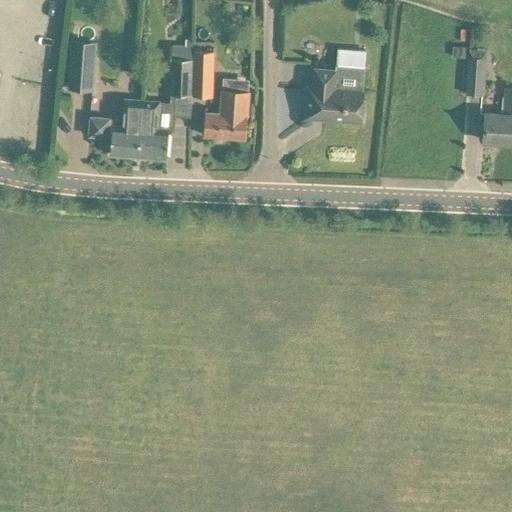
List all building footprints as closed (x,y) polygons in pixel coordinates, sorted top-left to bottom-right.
[(93,89),(96,42),(72,40),(69,87),(93,89)] [(453,45),(453,56),(466,57),(467,46),(453,45)] [(174,46),(172,93),(190,94),(192,46),(174,46)] [(483,94),(486,57),(487,49),(469,48),(469,56),(467,93),(483,94)] [(194,51),(192,94),(211,95),(213,52),(194,51)] [(366,66),(337,64),(336,64),(336,69),(315,67),(314,85),(308,85),(306,112),(332,114),(332,119),(362,121),(363,101),(364,89),(365,73),(366,66)] [(511,142),(511,86),(506,87),(504,113),(486,112),(484,140),(511,142)] [(246,137),(248,108),(250,92),(222,90),(221,107),(221,113),(206,112),(204,134),(246,137)] [(141,125),(143,99),(125,98),(123,124),(109,123),(110,117),(91,116),(89,135),(108,136),(112,136),(111,154),(139,156),(141,125)] [(167,158),(168,138),(169,129),(174,129),(176,102),(143,99),(141,125),(139,156),(167,158)]
